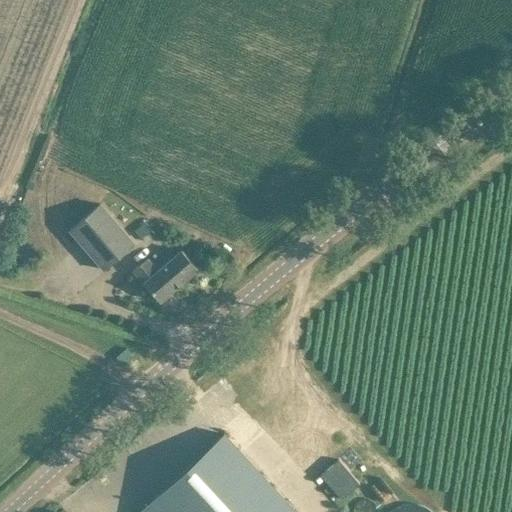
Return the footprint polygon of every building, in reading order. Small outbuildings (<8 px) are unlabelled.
[(3,141),(0,151),(0,257),(33,150),(3,141)] [(134,243),(100,204),(69,230),(103,269),(134,243)] [(146,221),(135,231),(141,238),(152,228),(147,221),(146,221)] [(147,258),(133,270),(159,301),(197,268),(181,250),(157,271),(147,258)] [(348,353),(313,376),(328,399),(363,375),(348,353)] [(297,511),(223,432),(136,511),(297,511)] [(324,439),(303,454),(310,463),(331,448),(324,439)] [(339,460),(321,475),(342,499),(359,484),(339,460)]
